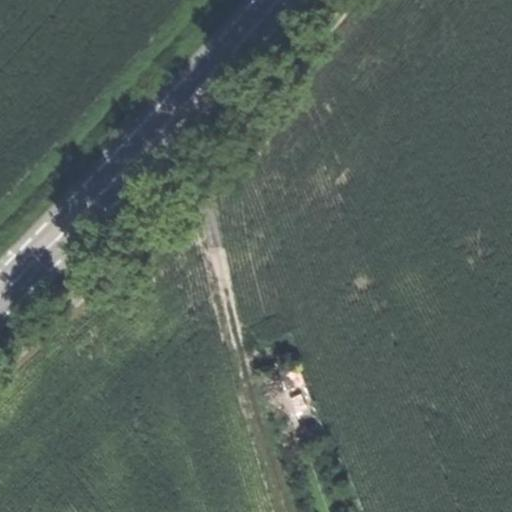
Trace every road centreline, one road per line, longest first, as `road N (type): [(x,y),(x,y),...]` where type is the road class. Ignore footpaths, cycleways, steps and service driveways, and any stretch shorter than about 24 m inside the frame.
road 1 (track): [(300,511),(205,187),(136,123)]
road 2 (secondary): [(276,0),(0,296)]
